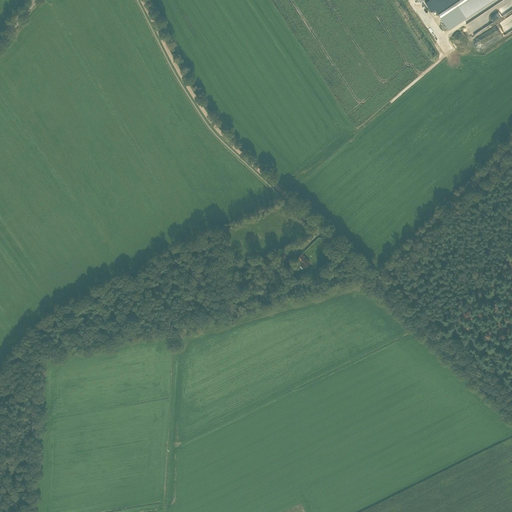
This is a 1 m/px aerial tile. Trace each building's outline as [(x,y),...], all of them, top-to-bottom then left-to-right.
[(418,0),(420,2),(423,0),(445,0),(447,2),(449,0),(451,0),(465,20),(494,0),(418,0)] [(435,23),(434,20),(430,21),(429,19),(424,21),(427,27),(435,23)] [(288,257),(284,252),(280,255),(284,260),(288,257)] [(300,266),(303,269),(310,262),(301,254),(296,259),(302,265),(300,266)] [(286,269),(283,271),(290,279),(293,277),(286,269)]
